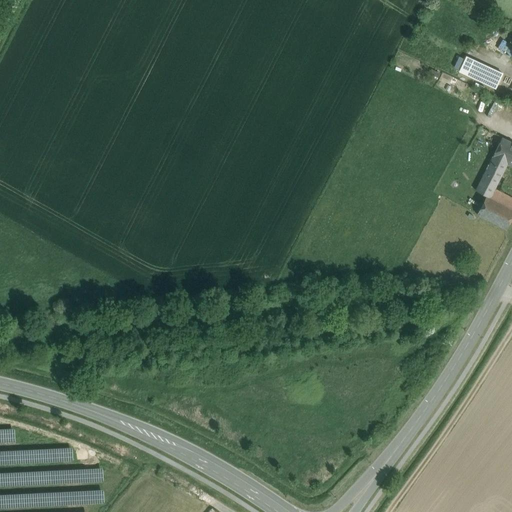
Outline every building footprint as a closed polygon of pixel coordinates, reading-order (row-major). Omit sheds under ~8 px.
[(459,71),(497,87),(504,71),(466,55),(459,71)] [(496,150),(502,138),(478,126),(471,139),(496,150)] [(511,166),(511,142),(502,138),(496,150),(492,157),(507,164),(511,166)] [(486,168),(491,159),(484,156),(480,165),(486,168)] [(507,164),(492,157),(491,159),(486,168),(475,190),(486,196),(490,197),(495,188),(507,164)] [(511,197),(495,188),(490,197),(511,208),(511,197)] [(506,230),(511,218),(511,208),(490,197),(486,196),(477,214),(506,230)]
